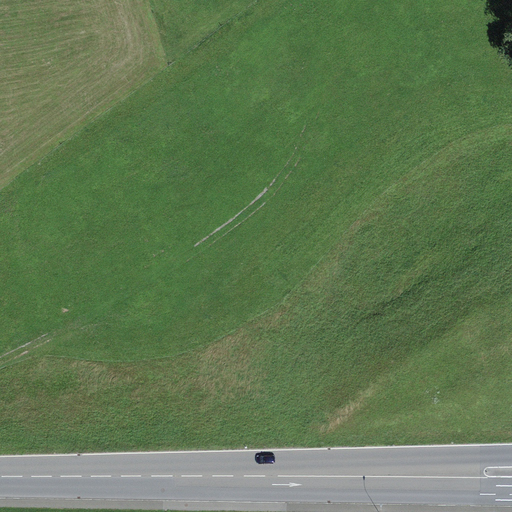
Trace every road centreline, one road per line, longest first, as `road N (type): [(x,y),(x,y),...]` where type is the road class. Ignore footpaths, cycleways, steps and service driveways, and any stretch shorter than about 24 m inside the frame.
road 1 (track): [(0,354),(270,196),(324,131),(420,71),(511,68)]
road 2 (secondary): [(0,475),(383,476)]
road 3 (secondary): [(511,456),(383,476)]
road 4 (secondary): [(383,476),(511,487)]
